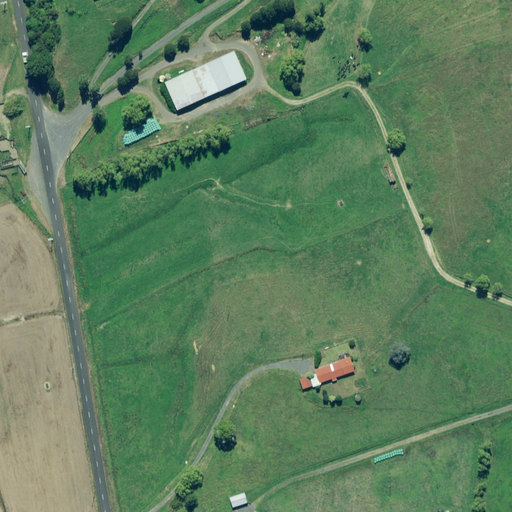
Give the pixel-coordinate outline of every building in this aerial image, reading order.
[(247,81),(236,53),(166,82),(178,110),(247,81)] [(11,149),(9,139),(0,141),(0,149),(0,151),(11,149)] [(356,371),(350,358),(317,371),(322,384),(356,371)] [(313,387),(310,377),(301,380),(304,389),(313,387)] [(248,503),(245,493),(231,498),(234,508),(248,503)]
